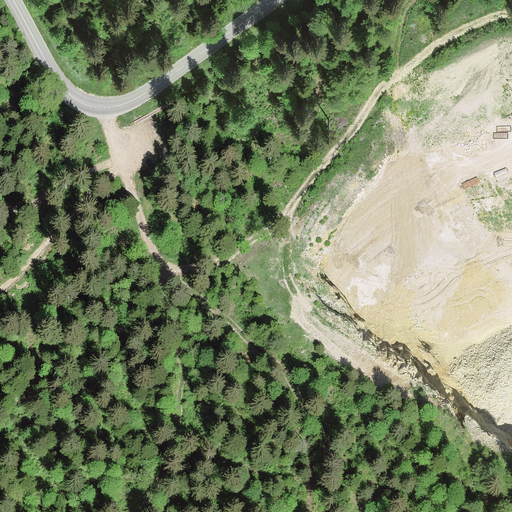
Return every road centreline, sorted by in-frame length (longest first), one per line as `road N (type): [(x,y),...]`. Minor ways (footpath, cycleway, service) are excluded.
road 1 (track): [(99,108),(139,204),(183,363),(175,442),(142,511)]
road 2 (tertiary): [(12,0),(63,88),(99,108),(146,92),(275,0)]
